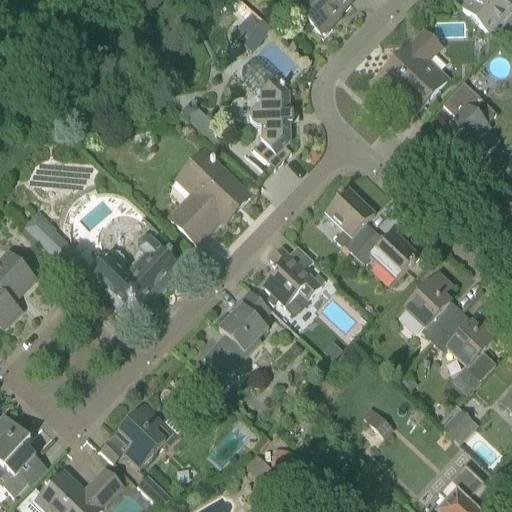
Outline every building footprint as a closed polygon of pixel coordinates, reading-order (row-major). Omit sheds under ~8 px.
[(281,0),(321,38),(351,6),(344,0),(281,0)] [(511,13),(511,3),(508,0),(474,0),(462,13),(488,39),(511,13)] [(262,25),(243,51),(250,58),(271,36),(262,25)] [(389,71),(377,83),(415,119),(447,85),(426,66),(440,51),(425,37),(411,51),(409,49),(397,62),(389,63),(389,71)] [(259,133),(261,133),(261,147),(253,156),(274,176),(292,159),(285,152),(290,146),(290,127),(293,127),(292,117),(289,117),(289,98),(274,84),(277,80),(265,69),(261,66),(257,65),(253,65),(249,66),(245,69),(244,72),(242,76),(242,80),(243,84),(244,86),(246,89),(260,101),(260,112),(258,112),(256,113),(254,114),(252,116),(252,117),(251,118),(250,120),(250,122),(250,123),(250,125),(250,126),(251,128),(252,129),(254,131),(255,132),(257,133),(259,133)] [(457,123),(439,142),(460,162),(464,159),(476,170),(497,148),(485,136),(489,132),(472,116),(482,106),(464,88),(443,109),(457,123)] [(198,113),(187,124),(216,152),(227,141),(198,113)] [(193,200),(170,224),(196,250),(220,225),(224,229),(250,202),(204,157),(178,185),(193,200)] [(502,203),(511,211),(511,167),(494,187),(506,198),(502,203)] [(353,260),(375,237),(366,228),(375,220),(347,193),(338,203),(338,204),(325,217),(351,242),(344,251),(353,260)] [(148,208),(140,199),(135,204),(143,212),(148,208)] [(82,264),(37,220),(23,232),(64,272),(82,264)] [(384,245),(375,237),(353,260),(363,269),(370,260),(397,285),(410,271),(411,272),(420,263),(392,236),(384,245)] [(181,274),(176,269),(176,267),(175,266),(175,265),(174,263),(172,261),(171,259),(169,258),(167,257),(165,256),(163,255),(161,255),(150,244),(144,244),(140,248),(140,254),(147,261),(126,282),(107,265),(88,285),(120,315),(128,306),(129,307),(130,307),(131,307),(133,307),(134,307),(135,306),(143,314),(181,274)] [(261,290),(273,300),(266,307),(272,313),(278,306),(286,313),(297,301),(305,308),(311,302),(322,291),(306,276),(313,269),(297,253),(290,260),(282,253),(270,265),(278,272),(261,290)] [(0,330),(4,334),(20,316),(8,305),(32,281),(9,259),(0,269),(0,330)] [(432,349),(460,320),(449,309),(450,308),(443,302),(451,293),(437,279),(404,314),(424,333),(420,337),(432,349)] [(225,340),(218,348),(203,364),(226,385),(261,349),(257,345),(268,334),(261,327),(271,315),(250,295),(231,316),(234,318),(219,334),(225,340)] [(470,329),(460,320),(432,349),(443,359),(447,355),(480,387),(488,378),(475,365),(501,339),(487,326),(477,335),(471,329),(470,329)] [(342,357),(333,348),(324,357),(333,366),(342,357)] [(407,380),(397,390),(407,399),(417,389),(407,380)] [(511,394),(500,407),(511,418),(511,394)] [(174,439),(144,410),(114,441),(100,456),(113,469),(123,459),(139,474),(174,439)] [(456,413),(439,431),(454,445),(471,428),(456,413)] [(375,419),(366,428),(385,446),(394,437),(375,419)] [(32,490),(47,474),(25,451),(30,446),(3,420),(0,422),(0,488),(4,492),(3,493),(13,503),(28,487),(32,490)] [(295,460),(275,456),(271,472),(291,476),(295,460)] [(271,473),(256,459),(243,474),(258,488),(271,473)] [(490,476),(494,479),(506,467),(502,463),(490,476)] [(484,489),(465,470),(438,499),(447,507),(442,511),(472,511),(467,506),(484,489)] [(63,478),(41,501),(35,496),(20,511),(102,511),(122,492),(105,476),(84,498),(63,478)] [(147,480),(137,491),(158,511),(162,511),(171,503),(147,480)] [(290,511),(279,490),(249,507),(251,511),(290,511)]
